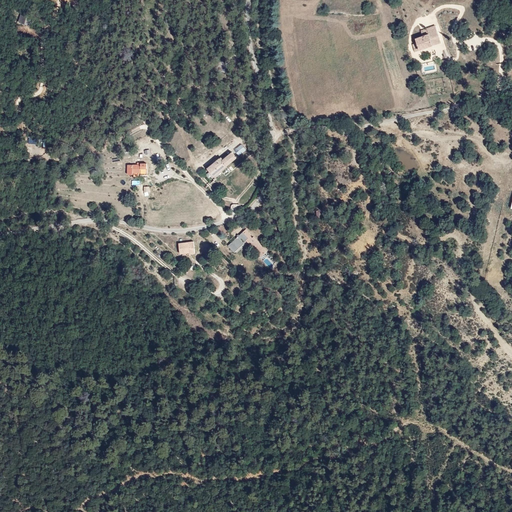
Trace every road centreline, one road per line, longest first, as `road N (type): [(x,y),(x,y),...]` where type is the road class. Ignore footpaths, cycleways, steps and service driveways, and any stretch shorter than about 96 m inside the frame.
road 1 (unclassified): [(0,232),(90,219),(188,229),(252,208),(265,194),(275,136),(252,56),(248,0)]
road 2 (track): [(511,470),(466,450),(445,430),(401,420),(353,453),(286,469),(197,482),(153,470),(84,500),(88,511)]
road 3 (track): [(382,121),(473,138),(511,160)]
